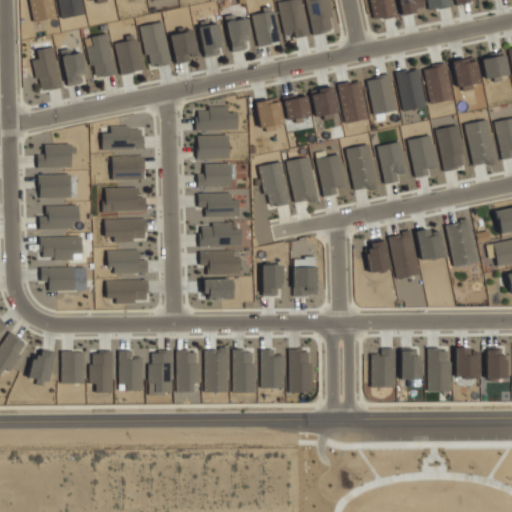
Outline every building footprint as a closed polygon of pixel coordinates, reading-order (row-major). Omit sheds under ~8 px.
[(27,0),(32,21),(55,17),(51,0),(27,0)] [(56,0),(60,18),(83,13),(80,0),(56,0)] [(280,0),(277,1),(282,34),(292,33),(293,37),(307,35),(300,0),(280,0)] [(305,0),(310,33),(332,30),(327,0),(305,0)] [(368,0),(373,19),(395,14),(391,0),(368,0)] [(423,7),(421,0),(397,0),(400,15),(414,12),(414,9),(423,7)] [(425,0),(428,10),(451,5),(449,0),(425,0)] [(279,41),(271,8),(249,13),(257,46),(279,41)] [(139,25),(147,66),(169,62),(161,21),(139,25)] [(217,54),(216,47),(222,45),(216,22),(197,27),(204,57),(217,54)] [(188,61),(188,56),(195,56),(193,30),(170,32),(172,62),(188,61)] [(92,78),(113,75),(108,35),(86,38),(92,78)] [(140,71),(136,37),(114,40),(118,73),(140,71)] [(53,47),(30,51),(38,91),(60,87),(53,47)] [(80,51),(71,52),(71,48),(61,49),(63,84),(82,84),(80,51)] [(484,80),(507,76),(502,52),(480,55),(484,80)] [(476,83),(475,58),(452,59),(454,89),(472,88),(471,83),(476,83)] [(429,103),(452,98),(443,63),(421,68),(429,103)] [(394,72),(401,110),(424,106),(417,67),(394,72)] [(395,110),(388,73),(365,78),(372,114),(395,110)] [(343,122),(366,118),(359,80),(336,84),(343,122)] [(317,87),(318,93),(310,94),(313,118),(335,115),(332,86),(317,87)] [(286,120),(293,118),(294,121),(310,117),(304,92),(281,97),(286,120)] [(255,100),(258,129),(280,127),(277,98),(255,100)] [(194,107),(194,129),(236,129),(236,107),(194,107)] [(511,116),(493,121),(500,159),(511,156),(511,116)] [(472,166),(495,161),(486,119),(463,124),(472,166)] [(442,171),(464,166),(456,124),(434,128),(442,171)] [(142,127),(101,127),(101,149),(142,149),(142,127)] [(405,139),(414,177),(427,174),(426,168),(436,166),(428,134),(405,139)] [(195,135),(195,158),(228,158),(228,135),(195,135)] [(375,145),(383,183),(397,180),(396,174),(405,172),(399,140),(375,145)] [(71,167),(71,143),(44,143),(44,154),(36,154),(36,167),(71,167)] [(351,191),(375,187),(369,143),(345,147),(351,191)] [(336,193),(335,189),(345,187),(338,153),(314,158),(322,196),(336,193)] [(111,179),(143,179),(143,155),(111,155),(111,179)] [(316,198),(307,156),(285,160),(293,203),(316,198)] [(258,164),(265,206),(287,202),(281,161),(258,164)] [(230,163),(203,163),(203,173),(195,173),(195,187),(230,187),(230,163)] [(38,197),(69,197),(69,174),(38,174),(38,197)] [(104,187),(104,210),(144,210),(144,196),(134,196),(134,187),(104,187)] [(205,207),(205,216),(237,216),(237,193),(197,193),(197,207),(205,207)] [(77,228),(77,205),(46,205),(46,216),(38,216),(38,228),(77,228)] [(497,232),(511,230),(511,206),(495,209),(497,232)] [(103,218),(103,241),(144,241),(144,218),(103,218)] [(445,222),(450,265),(473,263),(469,220),(445,222)] [(198,245),(240,245),(240,229),(231,229),(231,223),(198,223),(198,245)] [(438,228),(415,231),(418,258),(441,256),(438,228)] [(393,277),(416,274),(410,232),(387,235),(393,277)] [(80,236),(38,236),(38,259),(80,259),(80,236)] [(369,240),(370,249),(365,250),(367,272),(386,270),(384,238),(369,240)] [(511,238),(491,242),(495,265),(511,262),(511,238)] [(106,249),(106,272),(147,272),(147,259),(136,259),(136,249),(106,249)] [(213,262),(213,253),(200,253),(200,262),(213,262)] [(292,295),(315,295),(314,257),(291,257),(292,295)] [(232,270),(232,262),(219,262),(219,270),(232,270)] [(261,295),(276,295),(276,289),(281,289),(281,263),(260,264),(261,295)] [(73,290),(73,266),(39,266),(39,281),(48,281),(48,290),(73,290)] [(201,280),(202,298),(230,297),(230,279),(201,280)] [(105,280),(105,303),(145,303),(145,280),(105,280)] [(0,369),(1,368),(6,372),(27,344),(10,331),(0,344),(0,369)] [(203,392),(227,391),(226,347),(202,348),(203,392)] [(393,347),(379,348),(380,354),(369,354),(370,387),(394,386),(393,347)] [(420,379),(419,355),(412,355),(412,347),(399,347),(399,379),(420,379)] [(453,376),(477,377),(477,351),(468,351),(468,347),(454,347),(453,376)] [(505,354),(498,353),(499,347),(485,347),(484,378),(504,379),(505,354)] [(259,388),(283,387),(282,355),(272,355),(272,348),(259,349),(259,388)] [(426,390),(448,390),(447,348),(425,348),(426,390)] [(47,385),(51,350),(40,349),(39,357),(30,356),(27,377),(35,378),(34,384),(47,385)] [(131,349),(117,349),(118,390),(141,390),(140,358),(131,359),(131,349)] [(230,392),(254,392),(254,361),(250,361),(250,349),(231,349),(230,392)] [(286,391),(309,391),(310,349),(287,349),(286,391)] [(83,383),(82,350),(59,351),(60,383),(83,383)] [(94,392),(112,392),(111,351),(88,351),(89,383),(94,383),(94,392)] [(148,383),(156,383),(156,391),(167,391),(167,352),(148,352),(148,383)] [(194,352),(176,352),(176,392),(194,392),(194,352)]
